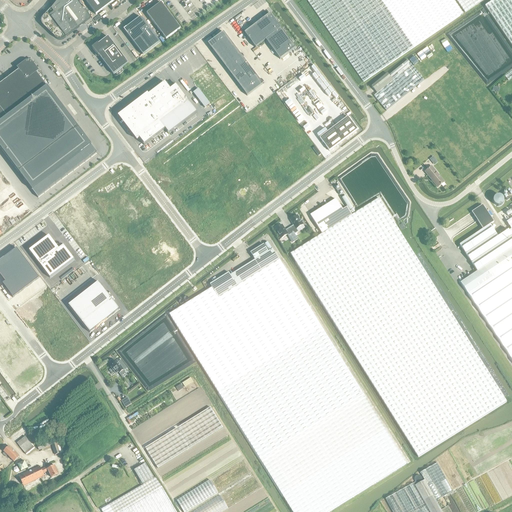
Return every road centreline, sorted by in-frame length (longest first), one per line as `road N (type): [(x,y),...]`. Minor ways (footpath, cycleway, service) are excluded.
road 1 (unclassified): [(380,124),(207,257)]
road 2 (unclassified): [(511,154),(459,197),(433,204),(416,193),(380,124)]
road 3 (unclassified): [(207,257),(57,377)]
road 4 (unclassified): [(93,108),(248,0)]
road 5 (unclassified): [(380,124),(287,0)]
road 6 (unclassified): [(0,245),(123,152)]
road 7 (unclassified): [(207,257),(123,152)]
